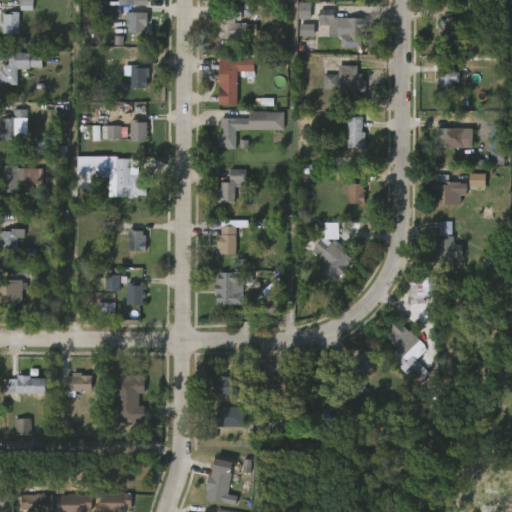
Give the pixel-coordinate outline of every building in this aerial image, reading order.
[(236,17),(235,22),(246,23),(246,39),(219,38),(220,18),(227,18),(227,5),(241,6),(241,17),(236,17)] [(23,22),(24,6),(11,6),(10,22),(23,22)] [(108,14),(91,14),(90,27),(110,27),(110,17),(137,18),(138,9),(109,8),(108,14)] [(335,12),(335,17),(366,18),(366,31),(364,31),(363,37),(329,35),(329,25),(319,25),(320,9),(335,9),(335,12)] [(19,12),(19,33),(3,33),(3,26),(1,26),(1,21),(3,21),(3,14),(12,14),(12,12),(19,12)] [(144,32),(129,32),(129,12),(148,12),(147,26),(144,26),(144,32)] [(454,18),(454,38),(436,38),(437,26),(439,26),(439,20),(445,20),(445,18),(454,18)] [(354,30),(324,30),(324,22),(309,22),(309,39),(318,39),(318,50),(331,50),(331,60),(354,60),(354,30)] [(9,26),(0,25),(0,45),(9,46),(9,26)] [(117,44),(137,45),(137,25),(118,25),(117,44)] [(427,31),(428,52),(445,51),(445,30),(427,31)] [(209,51),(236,52),(236,35),(209,35),(209,51)] [(30,52),(30,54),(42,54),(42,67),(17,69),(17,85),(0,83),(0,70),(2,70),(2,64),(8,64),(8,52),(30,52)] [(237,105),(218,105),(219,58),(241,58),(241,72),(237,72),(237,105)] [(457,70),(456,81),(452,80),(452,85),(457,86),(456,93),(434,93),(434,76),(437,77),(438,62),(452,63),(452,70),(457,70)] [(354,64),(354,72),(360,72),(360,78),(363,79),(363,90),(352,90),(352,93),(345,93),(345,82),(335,82),(335,87),(321,86),(321,73),(335,73),(335,65),(354,64)] [(32,80),(32,65),(8,66),(8,73),(0,72),(0,96),(8,96),(8,81),(32,80)] [(139,66),(139,67),(146,68),(146,74),(147,74),(147,88),(131,88),(131,65),(139,65),(139,66)] [(208,117),(227,117),(227,84),(244,84),(244,72),(209,71),(208,117)] [(347,78),(328,77),(327,105),(354,106),(354,86),(347,86),(347,78)] [(428,107),(444,107),(444,95),(449,95),(449,84),(444,84),(444,78),(428,77),(428,107)] [(136,101),(137,79),(121,79),(121,100),(136,101)] [(313,87),(314,101),(327,100),(327,86),(313,87)] [(18,137),(1,137),(1,118),(12,118),(12,116),(15,116),(15,109),(28,109),(28,125),(18,125),(18,137)] [(359,127),(359,131),(362,131),(362,147),(345,147),(345,131),(343,131),(343,125),(345,125),(345,115),(360,115),(359,127)] [(252,119),(253,119),(253,130),(238,130),(238,149),(220,147),(220,134),(223,134),(223,118),(252,119)] [(138,120),(138,122),(147,122),(147,142),(130,142),(130,120),(138,120)] [(16,122),(3,122),(4,130),(0,130),(0,151),(18,150),(16,122)] [(274,124),(239,123),(239,131),(210,130),(209,161),(226,161),(226,142),(273,142),(274,124)] [(465,129),(465,142),(453,142),(453,148),(439,147),(439,142),(437,142),(436,138),(437,128),(465,129)] [(354,129),(337,129),(336,160),(353,161),(354,129)] [(121,154),(137,154),(137,133),(121,133),(121,154)] [(90,153),(91,138),(83,138),(82,153),(90,153)] [(110,138),(92,138),(92,152),(111,151),(110,138)] [(462,140),(426,141),(426,161),(462,160),(462,140)] [(118,156),(118,159),(138,159),(138,176),(141,176),(141,182),(145,182),(146,195),(138,195),(138,197),(109,197),(109,176),(77,176),(77,156),(118,156)] [(17,165),(17,168),(44,168),(44,184),(17,183),(17,193),(2,193),(2,187),(0,187),(0,173),(3,173),(3,165),(17,165)] [(99,209),(137,209),(137,196),(117,196),(118,169),(68,169),(67,187),(99,188),(99,209)] [(235,203),(218,203),(218,187),(221,187),(221,182),(230,181),(230,169),(246,169),(246,187),(235,187),(235,203)] [(449,174),(449,182),(467,183),(467,195),(461,195),(461,205),(433,205),(433,184),(436,185),(437,174),(449,174)] [(351,181),(360,182),(360,187),(362,187),(362,202),(346,202),(346,180),(351,181)] [(474,186),(459,186),(459,200),(474,200),(474,186)] [(338,216),(354,217),(354,196),(339,196),(338,216)] [(238,254),(220,253),(220,225),(239,225),(238,254)] [(25,229),(24,238),(17,238),(17,251),(1,250),(1,244),(0,244),(0,238),(1,238),(1,231),(9,231),(9,229),(25,229)] [(134,229),(134,231),(143,231),(143,235),(145,235),(146,252),(128,252),(128,229),(134,229)] [(454,237),(454,245),(462,245),(462,259),(438,258),(438,251),(436,251),(436,246),(438,246),(438,239),(445,239),(445,237),(454,237)] [(349,266),(336,280),(333,277),(331,279),(319,268),(324,263),(316,256),(331,238),(340,246),(338,248),(353,261),(349,266)] [(226,267),(225,240),(208,240),(209,267),(226,267)] [(119,243),(118,264),(135,264),(136,244),(119,243)] [(313,283),(327,294),(344,270),(321,254),(321,255),(312,249),(301,264),(318,277),(313,283)] [(451,256),(443,257),(443,250),(428,251),(429,271),(452,270),(451,256)] [(246,283),(245,304),(220,303),(220,294),(218,294),(218,283),(221,283),(221,272),(255,272),(254,283),(246,283)] [(25,280),(25,282),(29,282),(29,289),(25,289),(25,302),(1,302),(2,283),(9,283),(9,279),(25,280)] [(134,283),(134,286),(143,286),(143,293),(145,293),(145,298),(143,298),(143,305),(126,305),(127,283),(134,283)] [(231,317),(232,285),(206,285),(205,316),(231,317)] [(109,303),(110,290),(96,290),(95,303),(109,303)] [(425,293),(402,294),(403,310),(426,310),(425,293)] [(116,317),(134,317),(134,296),(117,296),(116,317)] [(0,315),(7,315),(8,297),(0,297),(0,315)] [(391,319),(398,326),(400,324),(404,329),(405,328),(417,339),(402,354),(382,335),(388,329),(384,325),(391,319)] [(374,350),(407,386),(413,381),(405,372),(416,361),(386,329),(376,338),(381,343),(374,350)] [(366,350),(377,365),(357,376),(352,368),(355,367),(352,361),(356,359),(355,357),(366,350)] [(355,383),(366,376),(359,364),(347,371),(355,383)] [(334,366),(339,383),(314,391),(314,390),(307,392),(304,380),(311,378),(309,374),(334,366)] [(81,373),(81,376),(92,376),(91,392),(67,392),(67,377),(72,377),(72,373),(81,373)] [(25,374),(33,375),(33,377),(48,378),(48,394),(11,392),(11,378),(19,378),(19,374),(25,374)] [(143,393),(143,406),(148,406),(148,422),(119,422),(120,375),(148,376),(148,393),(143,393)] [(225,376),(233,376),(233,379),(239,379),(239,394),(216,394),(216,385),(219,385),(220,375),(225,376)] [(293,392),(292,400),(285,400),(285,404),(274,403),(274,393),(264,393),(264,376),(285,377),(285,392),(293,392)] [(57,387),(57,403),(81,403),(81,387),(57,387)] [(37,390),(7,389),(7,391),(0,390),(0,405),(36,406),(37,390)] [(128,435),(128,427),(134,427),(134,418),(129,418),(129,406),(134,406),(134,389),(106,389),(106,435),(128,435)] [(231,403),(231,407),(244,407),(244,427),(213,427),(213,407),(226,407),(226,403),(231,403)] [(5,444),(18,444),(17,431),(4,431),(5,444)] [(234,472),(230,494),(240,496),(238,505),(209,498),(210,491),(208,490),(211,474),(213,475),(215,468),(234,472)] [(226,511),(227,508),(217,506),(221,485),(200,481),(195,511),(200,511),(226,511)] [(0,511),(0,490),(5,490),(5,492),(13,492),(13,511),(0,511)] [(117,491),(131,492),(131,507),(125,507),(125,511),(100,511),(100,492),(117,491)] [(44,493),(44,494),(52,494),(52,511),(29,511),(29,510),(21,510),(21,494),(44,493)] [(77,494),(91,495),(91,509),(84,509),(84,511),(60,511),(61,494),(77,494)]
